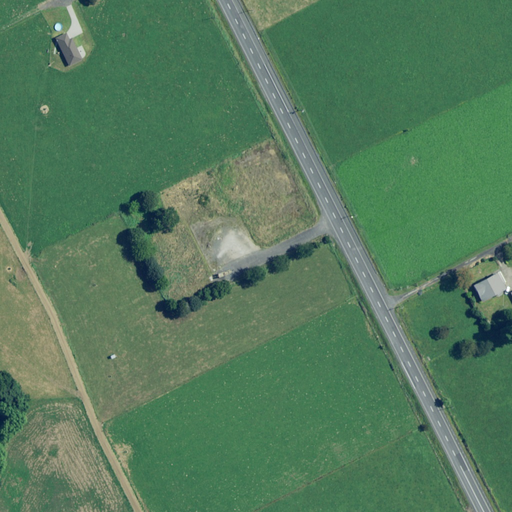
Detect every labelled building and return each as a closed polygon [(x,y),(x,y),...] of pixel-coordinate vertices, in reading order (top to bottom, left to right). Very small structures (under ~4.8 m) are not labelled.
[(71,43),(67,35),(57,39),(70,65),(81,60),(72,42),(71,43)] [(209,169),(202,172),(207,182),(214,178),(209,169)] [(208,189),(202,177),(191,182),(190,180),(161,194),(171,214),(180,210),(184,217),(193,213),(192,210),(197,207),(203,218),(207,216),(210,221),(221,215),(208,189)] [(245,197),(237,182),(225,189),(233,204),(245,197)] [(506,290),(497,273),(473,286),(481,302),(506,290)]
